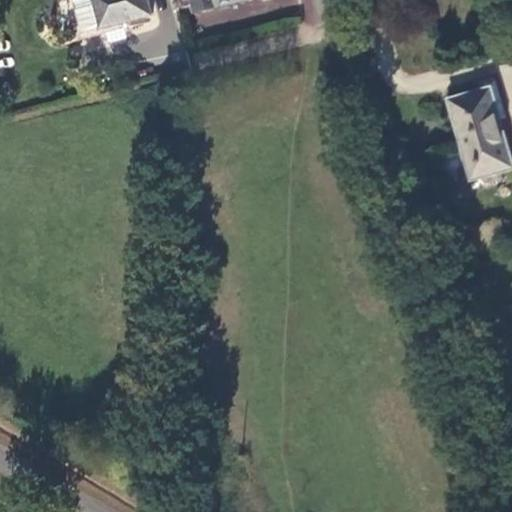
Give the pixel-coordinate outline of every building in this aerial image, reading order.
[(151,16),(147,0),(91,0),(99,30),(151,16)] [(172,0),(178,17),(242,0),(172,0)] [(481,81),(483,91),(488,111),(495,109),(503,107),(495,77),(481,81)] [(511,166),(495,109),(488,111),(483,91),(449,100),(472,177),(511,166)] [(464,257),(508,245),(500,221),(458,231),(464,257)]
